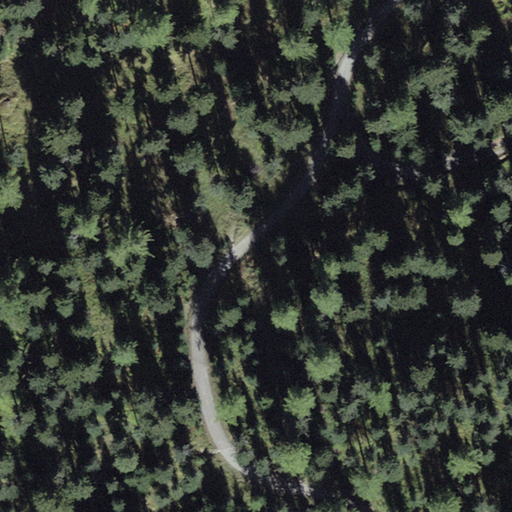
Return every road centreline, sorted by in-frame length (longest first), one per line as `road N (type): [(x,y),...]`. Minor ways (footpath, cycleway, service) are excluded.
road 1 (track): [(361,511),(245,466),(226,450),(205,406),(197,334),(214,279),(313,177),(352,39),(387,0)]
road 2 (track): [(511,139),(461,157),(398,160),(371,155),(333,114)]
